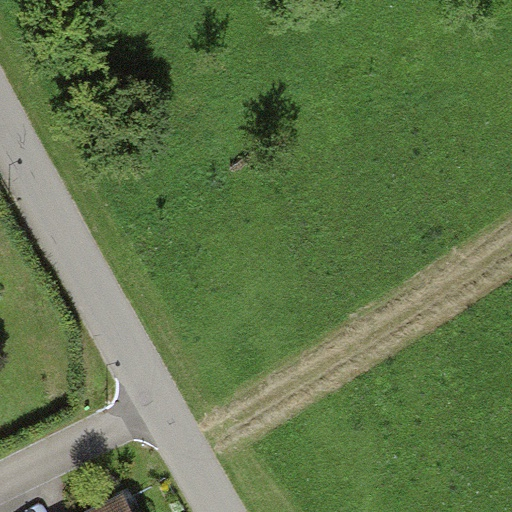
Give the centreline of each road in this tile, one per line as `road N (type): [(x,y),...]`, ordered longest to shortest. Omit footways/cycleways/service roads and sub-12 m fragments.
road 1 (residential): [(163,404),(0,112)]
road 2 (residential): [(163,404),(0,483)]
road 3 (residential): [(221,511),(163,404)]
